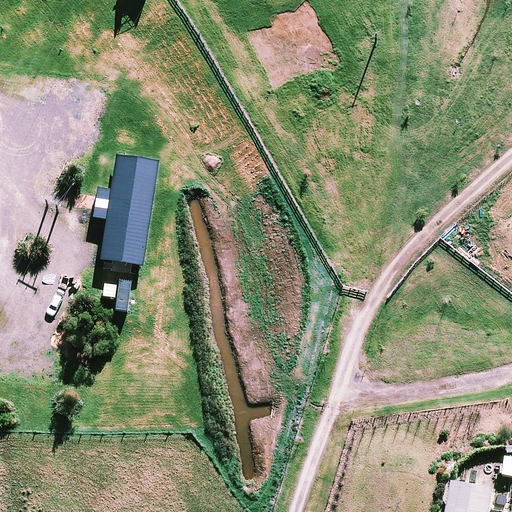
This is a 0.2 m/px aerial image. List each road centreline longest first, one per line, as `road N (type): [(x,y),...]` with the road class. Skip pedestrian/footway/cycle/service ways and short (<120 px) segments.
road 1 (residential): [(511,369),(445,386),(344,389),(298,511)]
road 2 (track): [(344,389),(361,315),(389,272),(511,157)]
